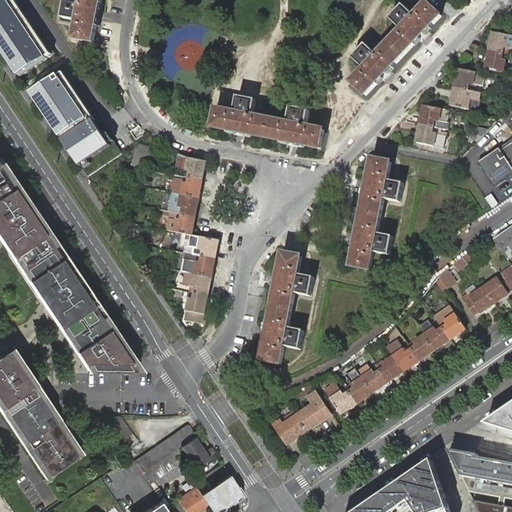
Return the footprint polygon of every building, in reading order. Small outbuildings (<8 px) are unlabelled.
[(0,0),(0,52),(17,78),(52,55),(14,0),(0,0)] [(102,0),(82,0),(82,3),(69,0),(66,0),(63,18),(79,22),(75,39),(94,43),(102,0)] [(367,44),(353,58),(363,68),(365,70),(355,81),(353,83),(367,96),(382,79),(389,72),(420,40),(426,33),(442,17),(428,4),(416,17),(404,5),(390,19),(400,28),(403,30),(392,42),(380,54),(379,56),(367,44)] [(508,55),(511,55),(511,36),(494,32),(490,51),(503,54),(508,55)] [(208,63),(200,36),(167,46),(171,60),(176,58),(180,71),(208,63)] [(503,54),(490,51),(486,70),(504,73),(504,70),(506,62),(507,62),(508,55),(503,54)] [(484,87),(486,76),(476,74),(458,70),(455,88),(469,91),(474,92),(476,85),(484,87)] [(86,179),(123,154),(65,71),(45,85),(29,94),(86,179)] [(476,99),(477,92),(474,92),(469,91),(455,88),(452,106),(469,110),(479,112),(481,100),(476,99)] [(214,110),(211,109),(208,128),(229,132),(239,134),(282,143),(293,145),(314,149),(318,131),(300,127),(303,111),(285,107),(282,120),(281,123),(267,120),(247,117),(250,101),(231,97),(229,109),(228,113),(214,110)] [(424,107),(421,125),(435,127),(437,118),(441,119),(443,110),(424,107)] [(511,121),(511,144),(503,151),(501,149),(480,163),(497,188),(511,177),(511,121)] [(435,127),(421,125),(417,143),(436,147),(445,148),(448,134),(441,133),(442,129),(435,127)] [(475,135),(482,137),(489,130),(476,128),(475,135)] [(469,142),(476,144),(482,137),(475,135),(471,134),(469,142)] [(151,148),(139,146),(132,166),(144,168),(151,148)] [(182,155),(179,169),(187,170),(186,177),(190,178),(204,180),(207,162),(190,158),(188,158),(187,157),(185,157),(184,156),(183,156),(182,155)] [(0,237),(2,240),(10,253),(50,311),(83,361),(88,368),(120,368),(140,369),(120,339),(118,336),(120,334),(88,286),(41,217),(0,156),(0,237)] [(373,159),(352,267),(371,270),(374,253),(391,256),(394,237),(378,234),(385,200),(401,203),(405,184),(388,181),(392,163),(373,159)] [(186,177),(176,175),(173,193),(183,195),(200,199),(204,180),(190,178),(186,177)] [(490,194),(484,198),(490,208),(497,204),(490,194)] [(179,207),(178,214),(183,215),(196,217),(200,199),(183,195),(180,207),(179,207)] [(183,215),(178,214),(176,220),(170,219),(168,231),(175,232),(192,236),(193,236),(196,217),(183,215)] [(511,226),(494,239),(508,259),(511,256),(511,226)] [(204,257),(216,259),(220,241),(202,237),(193,236),(192,236),(190,248),(195,248),(200,249),(205,250),(204,257)] [(195,248),(193,255),(202,257),(204,257),(205,250),(200,249),(195,248)] [(467,262),(468,263),(476,258),(471,251),(470,252),(463,257),(464,258),(467,262)] [(193,255),(186,254),(185,260),(182,272),(185,273),(213,278),(216,259),(204,257),(202,257),(193,255)] [(284,254),(263,361),(282,364),(285,347),(301,350),(305,331),(289,328),(291,313),(295,294),(312,297),(315,278),(299,275),(303,257),(284,254)] [(459,272),(468,265),(468,263),(467,262),(464,258),(454,266),(459,272)] [(508,294),(511,291),(511,269),(504,276),(505,277),(499,281),(498,279),(485,288),(495,303),(508,294)] [(454,270),(449,273),(456,283),(457,282),(458,283),(462,280),(454,270)] [(449,272),(441,278),(448,288),(451,294),(461,287),(458,283),(457,282),(456,283),(449,273),(449,272)] [(195,294),(209,296),(213,278),(185,273),(183,285),(191,286),(197,287),(195,294)] [(482,312),(495,303),(485,288),(471,297),(469,294),(463,298),(475,314),(480,310),(482,312)] [(204,324),(205,315),(209,296),(195,294),(190,293),(189,293),(188,299),(190,299),(186,321),(204,324)] [(449,324),(443,329),(451,340),(466,329),(456,314),(447,321),(449,324)] [(451,340),(443,329),(437,333),(435,329),(425,336),(435,350),(451,340)] [(435,350),(425,336),(415,343),(414,341),(409,345),(412,350),(420,361),(435,350)] [(387,347),(394,357),(404,372),(420,361),(412,350),(406,354),(404,350),(397,341),(387,347)] [(40,391),(10,346),(0,352),(0,413),(44,480),(83,454),(40,391)] [(404,372),(394,357),(384,364),(382,361),(376,365),(377,365),(381,371),(388,382),(404,372)] [(388,382),(381,371),(375,375),(372,372),(371,369),(368,365),(358,371),(363,378),(373,393),(388,382)] [(381,371),(377,365),(371,369),(372,372),(375,375),(381,371)] [(348,378),(355,389),(350,392),(357,404),(373,393),(363,378),(358,371),(348,378)] [(312,384),(293,392),(297,399),(316,390),(312,384)] [(350,392),(346,387),(340,391),(336,385),(326,392),(331,400),(341,415),(357,404),(350,392)] [(297,416),(308,432),(326,419),(333,415),(317,392),(311,396),(316,403),(297,416)] [(511,406),(486,424),(511,432),(511,406)] [(120,416),(103,417),(105,420),(125,448),(137,440),(120,416)] [(295,441),(308,432),(297,416),(284,425),(281,421),(275,425),(287,443),(293,439),(295,441)] [(187,425),(134,461),(141,472),(142,473),(173,452),(181,447),(195,436),(187,425)] [(210,458),(196,436),(195,436),(181,447),(195,468),(210,458)] [(511,511),(511,463),(478,458),(479,455),(468,453),(450,450),(469,492),(500,497),(499,505),(474,501),(479,511),(511,511)] [(450,511),(433,461),(358,511),(401,511),(412,504),(417,511),(450,511)] [(209,489),(201,495),(209,506),(213,511),(216,511),(243,494),(237,486),(230,475),(209,489)] [(187,511),(199,511),(209,506),(201,495),(195,486),(178,498),(187,511)] [(168,511),(161,500),(143,511),(168,511)]
